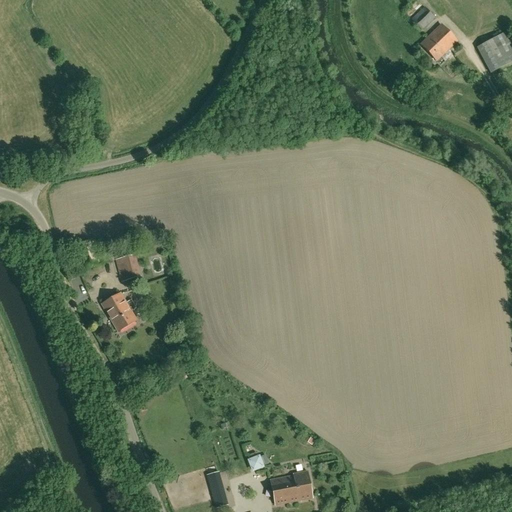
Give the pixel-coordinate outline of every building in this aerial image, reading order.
[(421,31),(435,18),(424,7),(410,20),(421,31)] [(457,42),(441,25),(420,45),(437,62),(457,42)] [(511,46),(504,33),(477,48),(491,73),(511,61),(511,46)] [(102,264),(99,254),(95,240),(74,246),(81,270),(102,264)] [(135,255),(116,260),(116,261),(121,282),(141,277),(135,255)] [(171,288),(179,286),(176,277),(168,280),(171,288)] [(137,321),(131,311),(136,308),(131,300),(126,303),(121,294),(102,305),(118,332),(137,321)] [(247,456),(253,470),(268,464),(265,455),(258,457),(257,458),(255,453),(247,456)] [(293,476),(270,481),(275,506),(313,499),(307,472),(293,475),(293,476)] [(211,490),(216,509),(226,506),(222,487),(211,490)]
